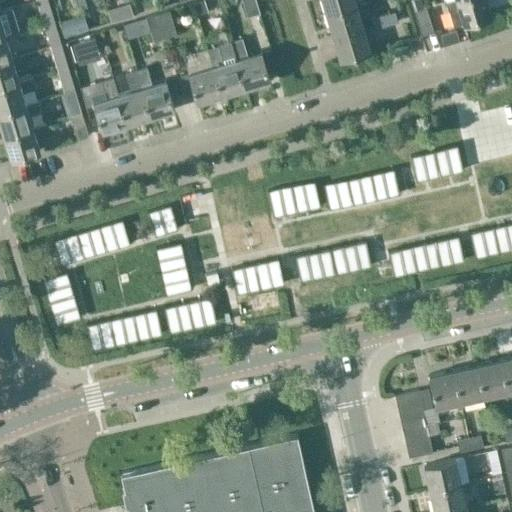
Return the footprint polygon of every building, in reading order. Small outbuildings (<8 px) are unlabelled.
[(47,0),(36,0),(43,23),(54,20),(47,0)] [(203,0),(190,0),(191,10),(204,9),(203,0)] [(241,0),(246,15),(259,12),(255,0),(241,0)] [(355,2),(354,0),(321,0),(325,11),(355,2)] [(410,0),(413,9),(426,5),(424,0),(410,0)] [(486,0),(445,0),(452,24),(490,13),(486,0)] [(355,2),(325,11),(332,34),(362,25),(355,2)] [(434,31),(426,5),(413,9),(421,35),(434,31)] [(168,10),(157,13),(163,35),(175,32),(168,10)] [(383,14),(386,24),(398,21),(395,10),(383,14)] [(163,35),(157,13),(145,16),(152,39),(163,35)] [(374,28),(386,24),(383,14),(371,17),(374,28)] [(43,23),(50,46),(61,43),(54,20),(43,23)] [(369,49),(362,25),(332,34),(339,58),(369,49)] [(0,60),(11,57),(4,34),(0,35),(0,60)] [(72,42),(78,63),(101,56),(94,36),(72,42)] [(230,40),(235,57),(244,87),(269,80),(260,50),(247,54),(242,37),(230,40)] [(61,43),(50,46),(57,69),(67,65),(61,43)] [(218,44),(207,48),(220,94),(244,87),(235,57),(223,61),(218,44)] [(196,102),(220,94),(207,48),(196,51),(199,62),(185,66),(187,72),(177,75),(183,97),(193,94),(196,102)] [(0,85),(18,80),(11,57),(0,60),(0,85)] [(75,89),(67,65),(57,69),(64,92),(75,89)] [(145,66),(134,69),(149,116),(173,109),(164,78),(150,82),(145,66)] [(112,76),(111,77),(125,123),(149,116),(134,69),(124,72),(129,89),(117,93),(112,76)] [(0,85),(0,110),(25,103),(21,91),(35,87),(31,76),(18,80),(0,85)] [(101,131),(125,123),(111,77),(101,80),(106,96),(91,101),(101,131)] [(75,89),(64,92),(70,114),(81,110),(75,89)] [(38,99),(25,103),(0,110),(0,124),(3,135),(32,126),(28,114),(42,110),(38,99)] [(81,110),(70,114),(69,114),(76,139),(89,136),(81,110)] [(45,122),(32,126),(3,135),(10,158),(39,150),(35,137),(49,133),(45,122)] [(457,143),(434,148),(439,173),(463,168),(457,143)] [(434,148),(410,153),(416,178),(439,173),(434,148)] [(394,166),(370,171),(376,197),(399,192),(394,166)] [(370,171),(347,176),(352,202),(376,197),(370,171)] [(347,176),(324,181),(329,207),(352,202),(347,176)] [(315,180),(291,185),(297,210),(320,205),(315,180)] [(291,185),(268,190),(273,215),(297,210),(291,185)] [(170,203),(147,210),(155,234),(178,227),(170,203)] [(122,217),(99,224),(106,249),(129,242),(122,217)] [(511,220),(493,225),(499,250),(511,247),(511,220)] [(99,224),(76,231),(83,256),(106,249),(99,224)] [(493,225),(470,230),(475,255),(499,250),(493,225)] [(76,231),(53,238),(60,263),(83,256),(76,231)] [(458,233),(434,238),(440,263),(463,258),(458,233)] [(434,238),(411,243),(416,268),(440,263),(434,238)] [(366,239),(331,246),(336,272),(371,264),(366,239)] [(181,241),(155,246),(161,270),(186,264),(181,241)] [(411,243),(388,248),(393,273),(416,268),(411,243)] [(331,246),(296,254),(301,279),(336,272),(331,246)] [(280,256),(256,262),(262,287),(285,282),(280,256)] [(256,262),(233,267),(238,292),(262,287),(256,262)] [(186,264),(161,270),(166,293),(191,287),(186,264)] [(67,270),(42,277),(49,300),(74,292),(67,270)] [(74,292),(49,300),(56,323),(81,315),(74,292)] [(211,295),(187,300),(193,326),(216,320),(211,295)] [(187,300),(164,305),(169,331),(193,326),(187,300)] [(156,307),(133,312),(138,338),(162,332),(156,307)] [(133,312),(109,317),(115,343),(138,338),(133,312)] [(109,317),(86,323),(91,348),(115,343),(109,317)] [(511,354),(499,357),(506,388),(511,387),(511,354)] [(483,394),(506,388),(499,357),(476,362),(483,394)] [(459,399),(483,394),(476,362),(453,368),(459,399)] [(435,404),(459,399),(453,368),(428,373),(435,404)] [(421,401),(424,413),(426,422),(439,419),(436,405),(432,406),(430,396),(430,397),(427,386),(418,388),(421,401)] [(395,393),(398,406),(421,401),(418,388),(395,393)] [(398,406),(400,418),(424,413),(421,401),(398,406)] [(424,413),(400,418),(403,430),(426,425),(426,422),(424,413)] [(429,438),(426,425),(403,430),(406,443),(429,438)] [(511,439),(511,426),(503,429),(506,441),(511,439)] [(128,505),(129,511),(314,511),(297,432),(248,443),(121,472),(124,488),(122,488),(126,505),(128,505)] [(468,436),(471,448),(483,446),(480,434),(468,436)] [(459,451),(471,448),(468,436),(456,439),(459,451)] [(432,450),(429,438),(406,443),(409,456),(432,450)] [(511,445),(500,448),(503,460),(511,457),(511,445)] [(423,464),(428,488),(460,481),(454,457),(423,464)] [(511,470),(511,457),(503,460),(506,471),(511,470)] [(460,481),(428,488),(434,511),(465,504),(460,481)]
